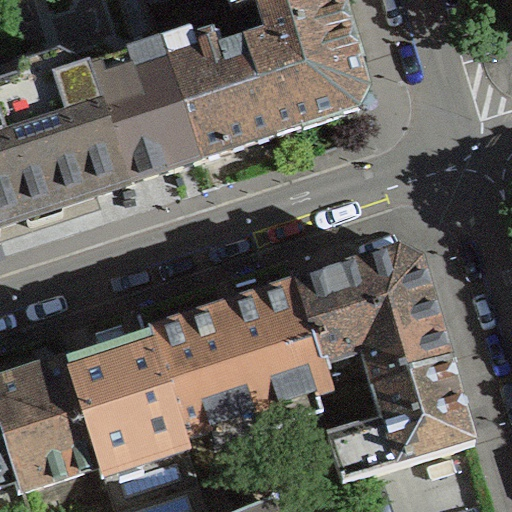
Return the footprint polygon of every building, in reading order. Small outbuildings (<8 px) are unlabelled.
[(229,0),(232,8),(259,0),(258,0),(229,0)] [(342,2),(340,2),(338,0),(258,0),(259,0),(260,3),(271,38),(246,46),(275,137),(303,128),(304,130),(337,119),(336,117),(358,109),(367,92),(357,61),(360,60),(342,2)] [(163,47),(200,162),(275,137),(246,46),(237,49),(224,53),(219,38),(215,37),(194,44),(192,37),(163,47)] [(87,71),(125,186),(173,170),(174,171),(200,162),(163,47),(131,57),(130,54),(88,68),(89,71),(87,71)] [(0,226),(95,196),(125,186),(87,71),(59,80),(55,69),(0,87),(0,226)] [(372,386),(449,363),(419,265),(399,253),(297,288),(322,366),(325,365),(362,354),(369,375),(372,386)] [(334,391),(333,388),(325,365),(322,366),(297,288),(222,312),(148,336),(182,441),(256,417),(317,397),(334,391)] [(67,363),(101,467),(116,511),(205,511),(182,441),(148,336),(67,363)] [(23,493),(100,468),(101,467),(67,363),(0,384),(0,429),(17,482),(20,481),(23,493)] [(342,486),(474,446),(473,443),(449,363),(372,386),(383,423),(330,439),(327,439),(342,486)] [(0,487),(17,482),(0,429),(0,487)]
